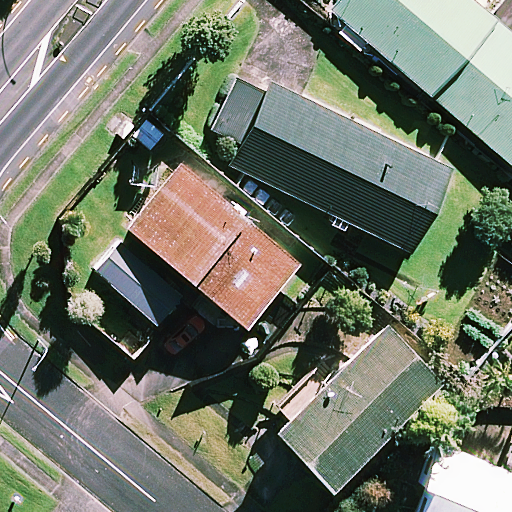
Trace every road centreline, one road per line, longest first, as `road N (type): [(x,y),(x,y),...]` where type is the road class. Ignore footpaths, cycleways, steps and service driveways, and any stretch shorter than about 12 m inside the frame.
road 1 (residential): [(168,511),(0,372)]
road 2 (secondary): [(97,0),(0,117)]
